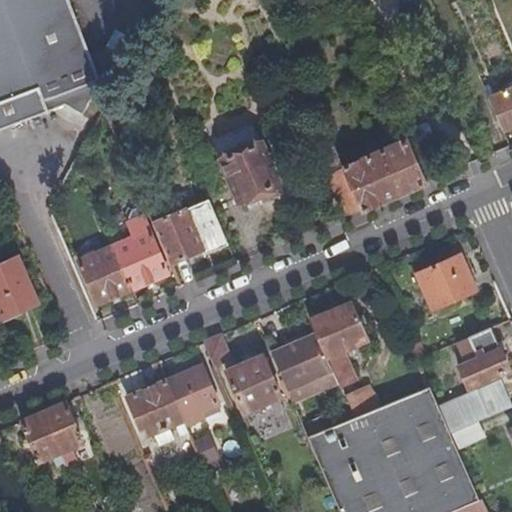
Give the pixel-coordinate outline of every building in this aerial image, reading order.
[(114,59),(107,48),(89,55),(67,0),(0,0),(0,126),(64,103),(82,115),(114,59)] [(480,8),(486,5),(483,0),(454,0),(459,10),(477,2),(480,8)] [(292,44),(320,32),(315,19),(286,31),(292,44)] [(117,29),(106,47),(107,48),(114,59),(128,35),(117,29)] [(504,131),(511,127),(511,84),(489,95),(504,131)] [(281,184),(255,123),(214,140),(240,201),(281,184)] [(363,209),(345,169),(333,139),(316,146),(346,216),(363,209)] [(428,182),(424,174),(410,142),(345,169),(363,209),(392,197),(428,182)] [(204,254),(226,245),(207,199),(151,223),(168,265),(202,250),(204,254)] [(129,237),(111,245),(130,288),(165,274),(139,214),(123,221),(129,237)] [(76,260),(95,303),(130,288),(111,245),(76,260)] [(399,282),(415,319),(476,292),(460,256),(399,282)] [(0,315),(33,301),(17,259),(0,266),(0,315)] [(353,303),(311,321),(317,334),(334,375),(341,390),(357,383),(344,351),(369,340),(353,303)] [(510,372),(491,329),(467,339),(470,346),(473,354),(462,358),(465,367),(458,370),(467,391),(510,372)] [(288,395),(334,375),(317,334),(271,354),(288,395)] [(228,359),(218,336),(204,342),(213,366),(228,359)] [(470,346),(467,339),(417,361),(420,369),(470,346)] [(280,400),(262,357),(225,373),(243,416),(280,400)] [(202,368),(166,383),(183,422),(218,407),(202,368)] [(183,422),(166,383),(132,398),(135,405),(131,406),(140,429),(145,428),(148,437),(159,432),(162,440),(173,436),(169,428),(183,422)] [(479,397),(488,419),(511,408),(511,406),(506,393),(503,386),(479,397)] [(357,387),(342,393),(353,419),(368,413),(357,387)] [(485,511),(458,452),(450,436),(440,414),(429,389),(368,413),(353,419),(307,438),(338,511),(485,511)] [(479,397),(440,414),(450,436),(478,423),(488,419),(479,397)] [(39,463),(60,453),(71,449),(82,444),(65,402),(21,421),(39,463)] [(485,439),(478,423),(450,436),(458,452),(485,439)] [(210,463),(223,456),(210,433),(197,439),(210,463)] [(79,467),(71,449),(60,453),(69,471),(79,467)] [(155,464),(148,467),(152,476),(158,473),(155,464)] [(117,498),(122,511),(128,511),(126,505),(132,502),(128,494),(117,498)]
